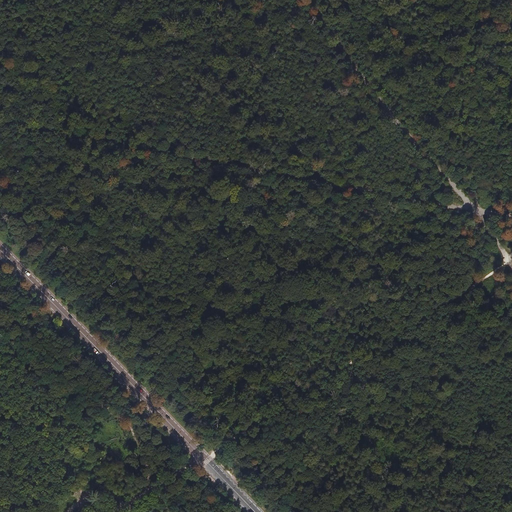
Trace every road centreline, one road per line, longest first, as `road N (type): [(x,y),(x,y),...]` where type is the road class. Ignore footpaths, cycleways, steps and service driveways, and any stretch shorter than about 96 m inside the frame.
road 1 (track): [(475,210),(0,126)]
road 2 (track): [(508,259),(206,461)]
road 3 (secondary): [(0,249),(206,461)]
